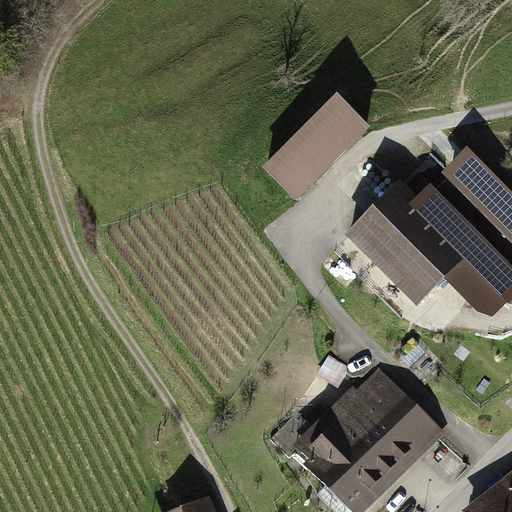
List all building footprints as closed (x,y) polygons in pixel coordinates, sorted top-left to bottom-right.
[(369,128),(338,97),(264,170),(295,201),(369,128)] [(406,185),(352,236),(418,305),(448,277),(471,299),(497,272),(473,246),(468,250),(406,185)] [(398,356),(426,384),(445,366),(429,350),(426,353),(414,341),(398,356)] [(322,378),(336,387),(347,368),(333,359),(322,378)] [(299,449),(320,470),(315,475),(352,511),(366,511),(442,436),(379,375),(332,422),(323,413),(308,428),(296,416),(273,439),(291,457),(299,449)] [(511,511),(511,476),(468,511),(511,511)] [(213,511),(209,502),(184,511),(213,511)]
